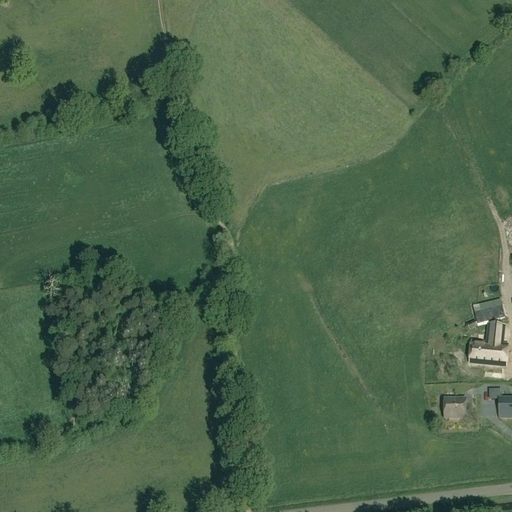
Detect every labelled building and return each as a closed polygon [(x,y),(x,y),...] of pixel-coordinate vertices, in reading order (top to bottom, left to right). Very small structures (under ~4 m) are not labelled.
[(470,331),(478,327),(475,321),(467,325),(470,331)] [(507,367),(511,332),(487,330),(486,344),(472,342),(469,363),(507,367)] [(500,419),(511,418),(511,375),(510,376),(510,394),(511,393),(511,399),(500,400),(500,419)] [(507,386),(493,387),(493,398),(507,397),(507,386)] [(445,419),(466,419),(466,400),(444,400),(445,419)]
